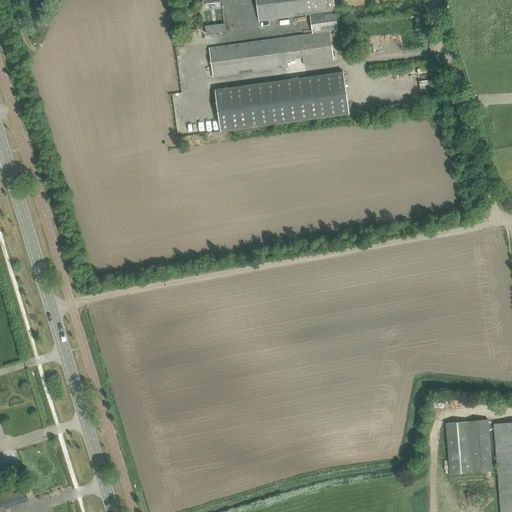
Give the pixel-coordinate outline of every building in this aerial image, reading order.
[(255,0),(259,22),(310,15),(313,34),(208,49),(212,77),(287,67),(286,60),(302,57),(303,64),(334,60),(330,32),(338,31),(334,0),(255,0)] [(222,133),(350,115),(344,73),(216,91),(222,133)] [(493,472),(488,420),(445,424),(450,475),(493,472)] [(511,511),(511,422),(495,424),(501,511),(511,511)] [(0,511),(5,511),(4,508),(9,507),(19,503),(28,500),(25,491),(16,494),(1,499),(0,497),(0,511)]
